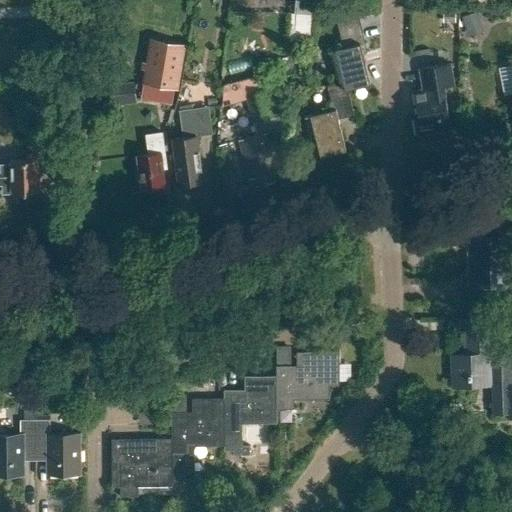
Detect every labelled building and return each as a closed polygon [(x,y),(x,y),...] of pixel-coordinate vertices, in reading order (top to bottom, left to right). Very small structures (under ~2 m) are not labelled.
[(311,15),(292,14),(290,42),(310,43),(311,15)] [(333,50),(341,83),(325,87),(331,110),(309,116),(319,157),(344,150),(337,120),(352,116),(345,91),(369,85),(361,54),(366,53),(357,19),(334,24),(340,48),(333,50)] [(151,39),(143,84),(177,89),(185,45),(151,39)] [(450,64),(420,69),(423,89),(414,91),(419,118),(415,119),(418,135),(451,129),(444,87),(454,85),(450,64)] [(107,83),(110,101),(134,97),(132,80),(107,83)] [(273,173),(281,171),(270,133),(278,130),(274,117),(275,117),(268,90),(246,96),(257,135),(238,140),(249,180),(255,178),(256,185),(275,180),(273,173)] [(178,111),(182,139),(172,140),(178,185),(202,182),(193,109),(178,111)] [(167,169),(163,140),(162,132),(145,134),(148,154),(137,156),(141,189),(164,186),(162,169),(167,169)] [(11,165),(1,165),(1,172),(2,185),(3,185),(3,193),(23,192),(25,195),(27,192),(38,192),(37,160),(35,155),(31,154),(27,157),(27,160),(11,160),(11,165)] [(468,263),(468,283),(460,283),(460,301),(469,301),(469,303),(487,303),(487,308),(511,307),(511,278),(507,278),(506,237),(511,236),(511,220),(493,221),(493,235),(472,235),(472,262),(468,263)] [(463,319),(464,354),(449,354),(450,387),(490,386),(491,415),(511,414),(509,340),(489,341),(488,318),(463,319)] [(275,365),(275,375),(276,407),(294,407),(294,398),(329,397),(329,383),(339,383),(339,350),(296,350),(297,365),(275,365)] [(276,422),(276,407),(275,375),(244,375),(244,389),(224,390),(224,398),(224,432),(225,445),(225,449),(234,449),(234,454),(249,453),(249,444),(242,444),(242,422),(276,422)] [(224,432),(224,398),(193,398),(193,413),(173,413),(173,439),(173,455),(174,479),(195,479),(194,445),(225,445),(224,432)] [(35,420),(20,420),(21,433),(0,433),(0,475),(24,475),(24,453),(35,453),(35,420)] [(35,420),(35,453),(48,453),(48,475),(81,475),(81,432),(50,432),(50,420),(35,420)] [(174,484),(174,479),(173,455),(173,439),(112,439),(113,488),(121,488),(121,495),(140,495),(140,484),(174,484)]
